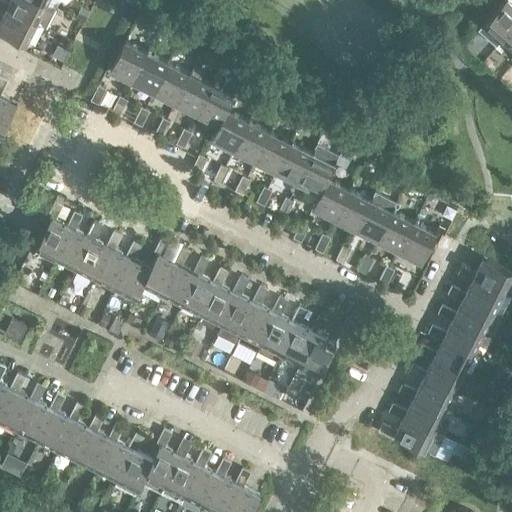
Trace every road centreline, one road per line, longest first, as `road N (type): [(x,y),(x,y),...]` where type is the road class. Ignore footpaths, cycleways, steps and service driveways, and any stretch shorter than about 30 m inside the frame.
road 1 (residential): [(177,198),(416,316)]
road 2 (residential): [(177,198),(173,168),(135,140),(115,134),(91,155),(91,199),(143,220),(168,212)]
road 3 (residential): [(304,469),(108,377)]
road 4 (residential): [(320,447),(334,421),(366,411),(416,316)]
